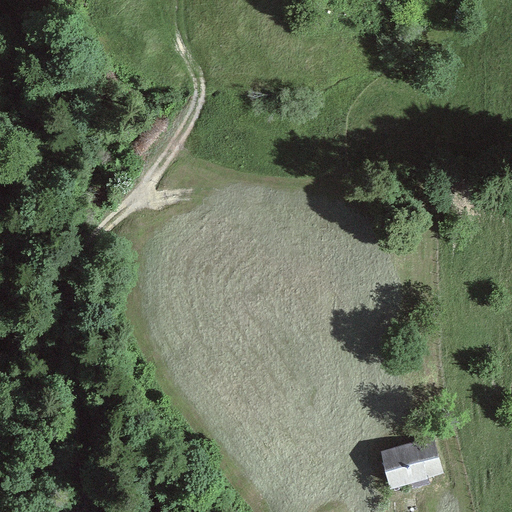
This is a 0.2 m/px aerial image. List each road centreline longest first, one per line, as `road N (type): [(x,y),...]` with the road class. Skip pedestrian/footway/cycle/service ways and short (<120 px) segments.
road 1 (track): [(130,204),(266,188),(511,217)]
road 2 (track): [(76,511),(70,349),(79,282),(130,204)]
road 3 (track): [(173,0),(198,102),(130,204)]
